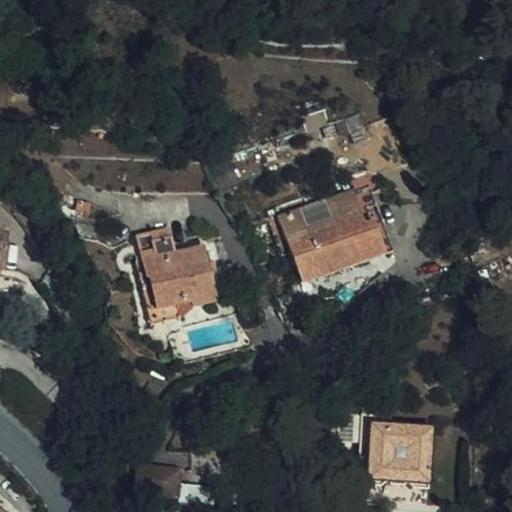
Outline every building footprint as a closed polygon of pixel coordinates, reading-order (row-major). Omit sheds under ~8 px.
[(384,253),(396,286),(403,283),(380,216),(365,221),(376,256),(384,253)] [(384,253),(376,256),(365,221),(286,247),(307,316),(396,286),(384,253)] [(19,247),(2,245),(3,229),(0,228),(0,268),(16,271),(19,247)] [(153,246),(141,248),(146,273),(158,322),(179,318),(193,314),(194,318),(218,312),(204,251),(175,256),(173,249),(154,253),(153,246)] [(0,287),(14,290),(16,271),(0,268),(0,287)] [(150,324),(158,322),(146,273),(138,273),(150,324)] [(45,296),(53,319),(72,312),(64,289),(45,296)] [(179,318),(158,322),(150,324),(153,337),(182,331),(179,318)] [(359,423),(358,456),(367,456),(367,493),(378,494),(383,491),(410,490),(414,497),(429,498),(430,435),(387,434),(387,424),(359,423)] [(137,509),(181,510),(181,494),(182,482),(137,481),(137,509)] [(181,510),(180,511),(210,511),(211,494),(181,494),(181,510)]
